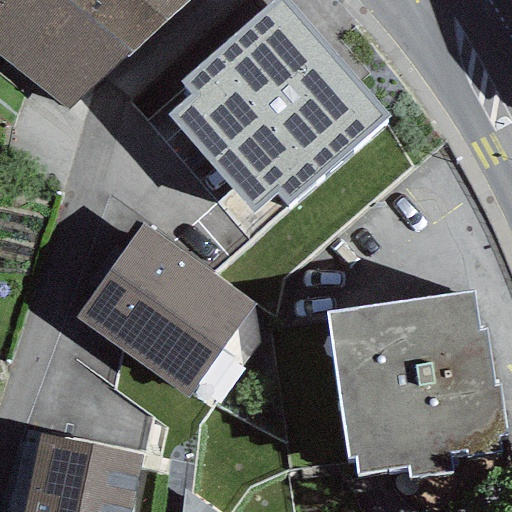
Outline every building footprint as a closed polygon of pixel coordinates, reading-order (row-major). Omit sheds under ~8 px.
[(0,0),(0,59),(67,112),(191,0),(0,0)] [(213,203),(246,241),(388,117),(285,0),(273,0),(179,82),(189,94),(165,115),(230,189),(213,203)] [(140,225),(74,319),(188,397),(254,303),(140,225)] [(473,292),(324,312),(344,460),(353,459),(355,478),(406,471),(407,479),(509,465),(498,386),(493,387),(486,331),(478,332),(473,292)] [(39,435),(23,511),(129,511),(141,455),(39,435)] [(213,511),(183,490),(180,511),(213,511)]
